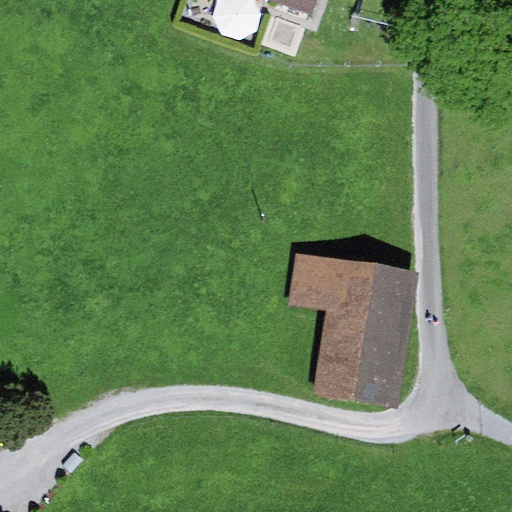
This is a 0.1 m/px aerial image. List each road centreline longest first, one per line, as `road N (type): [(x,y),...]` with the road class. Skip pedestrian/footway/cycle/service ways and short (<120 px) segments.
road 1 (track): [(0,469),(47,434),(174,394),(264,405),(362,432),(427,410)]
road 2 (track): [(427,410),(442,269),(425,0)]
